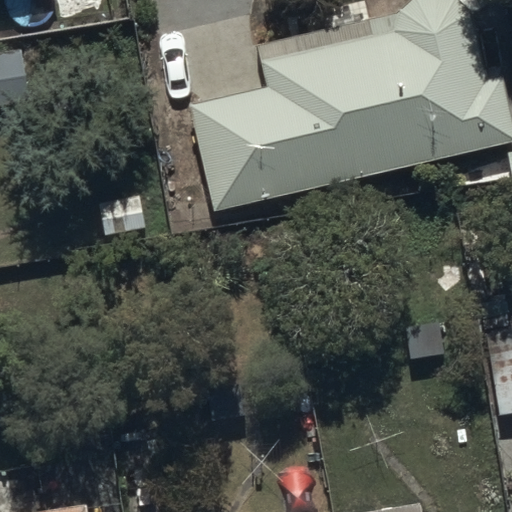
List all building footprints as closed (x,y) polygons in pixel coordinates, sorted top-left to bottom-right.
[(191,114),(215,221),(511,153),(511,103),(507,82),(490,85),(471,3),(259,51),(269,96),(191,114)] [(21,63),(0,64),(0,118),(25,116),(21,63)] [(503,295),(473,300),(492,412),(511,408),(511,322),(508,323),(503,295)] [(85,511),(83,495),(0,510),(0,511),(85,511)] [(420,511),(417,496),(332,511),(420,511)]
